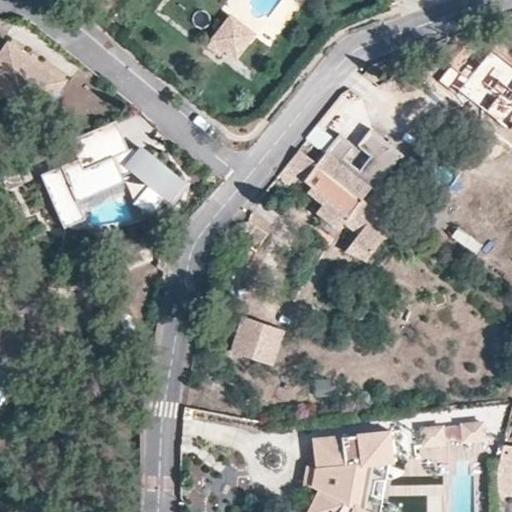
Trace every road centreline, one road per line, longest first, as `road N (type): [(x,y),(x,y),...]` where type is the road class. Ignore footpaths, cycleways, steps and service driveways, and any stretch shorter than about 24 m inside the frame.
road 1 (residential): [(163,511),(164,408),(186,270),(246,180)]
road 2 (residential): [(246,180),(359,51),(497,0)]
road 3 (residential): [(34,0),(246,180)]
